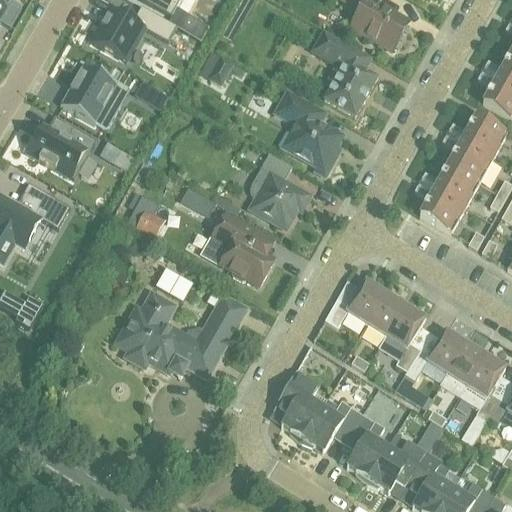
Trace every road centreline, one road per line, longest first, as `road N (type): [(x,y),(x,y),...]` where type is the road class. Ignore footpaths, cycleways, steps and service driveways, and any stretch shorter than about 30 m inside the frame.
road 1 (residential): [(338,511),(255,460),(251,430),(362,232)]
road 2 (residential): [(362,232),(490,0)]
road 3 (residential): [(511,322),(362,232)]
road 4 (residential): [(0,109),(62,0)]
